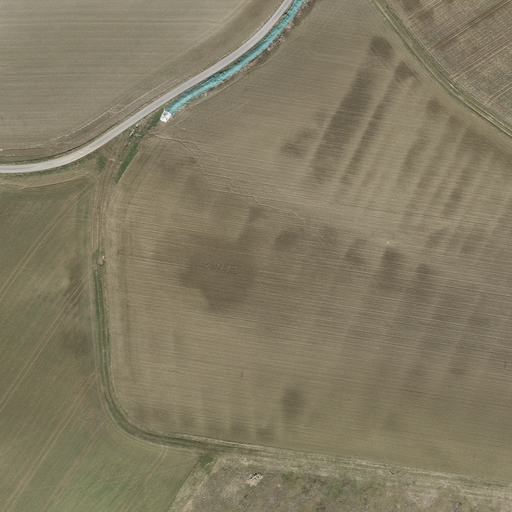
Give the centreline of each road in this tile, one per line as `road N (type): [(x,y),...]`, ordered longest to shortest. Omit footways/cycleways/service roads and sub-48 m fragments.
road 1 (track): [(135,120),(105,179),(94,227),(111,408),(132,432),(511,492)]
road 2 (track): [(382,0),(455,91),(511,132)]
